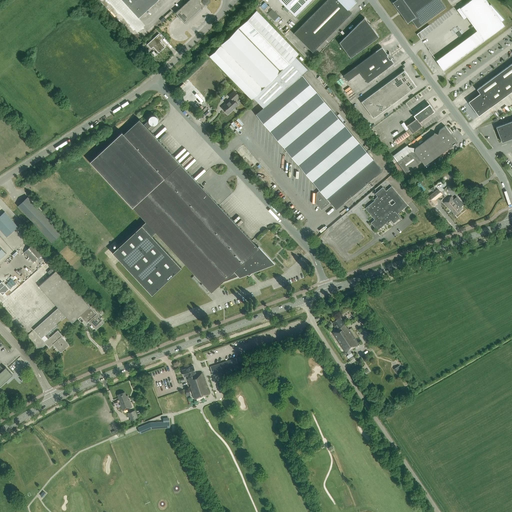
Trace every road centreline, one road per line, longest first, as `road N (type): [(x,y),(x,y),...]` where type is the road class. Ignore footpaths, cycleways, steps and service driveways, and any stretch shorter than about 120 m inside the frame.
road 1 (residential): [(327,290),(315,257),(154,82)]
road 2 (tertiary): [(54,399),(304,300)]
road 3 (unclassified): [(511,206),(499,173),(369,0)]
road 4 (unclassified): [(438,511),(304,300)]
road 5 (tertiary): [(327,290),(511,220)]
road 6 (residential): [(0,183),(154,82)]
